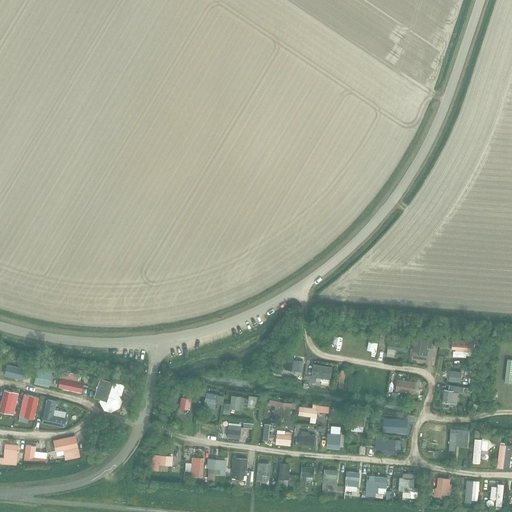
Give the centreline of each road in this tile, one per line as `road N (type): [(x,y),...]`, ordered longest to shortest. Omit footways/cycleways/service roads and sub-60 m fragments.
road 1 (unclassified): [(160,343),(236,322),(346,256),(417,171),(482,0)]
road 2 (residential): [(160,343),(140,425),(108,467),(83,481),(7,495)]
road 3 (unclassified): [(0,325),(83,345),(160,343)]
